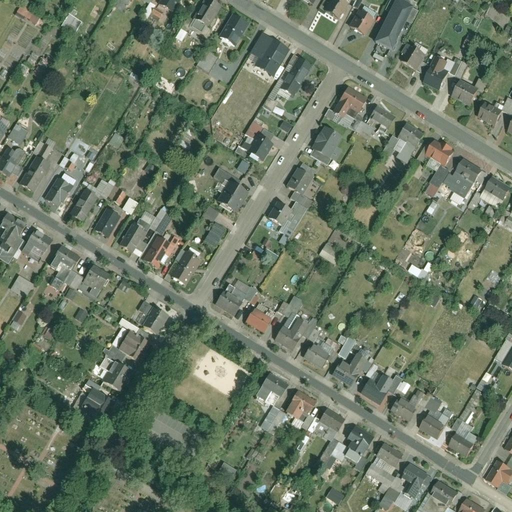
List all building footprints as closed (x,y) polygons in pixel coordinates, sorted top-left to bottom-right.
[(147,18),(149,15),(158,21),(162,14),(153,8),(156,3),(152,0),(141,15),(147,18)] [(219,8),(207,0),(203,0),(192,17),(207,26),(219,8)] [(338,20),(348,6),(339,0),(328,0),(322,9),(338,20)] [(365,36),(374,22),(357,11),(348,25),(365,36)] [(59,28),(73,36),(82,22),(68,14),(59,28)] [(234,42),(246,24),(233,15),(220,32),(234,42)] [(390,52),(399,39),(383,27),(374,40),(390,52)] [(271,39),(260,55),(277,67),(288,51),(271,39)] [(426,56),(409,45),(400,60),(417,70),(426,56)] [(215,57),(202,49),(188,71),(201,79),(215,57)] [(447,63),(436,56),(421,80),(438,90),(447,76),(442,72),(447,63)] [(292,92),(309,66),(295,57),(277,83),(292,92)] [(321,75),(310,68),(297,88),(308,95),(321,75)] [(467,105),(477,89),(460,78),(450,94),(467,105)] [(357,119),(368,102),(348,88),(338,102),(351,110),(340,126),(364,141),(372,130),(357,119)] [(503,112),(488,101),(477,115),(492,126),(503,112)] [(396,119),(376,105),(367,119),(387,132),(396,119)] [(280,117),(282,112),(273,109),(271,113),(280,117)] [(287,134),(291,127),(282,122),(278,129),(287,134)] [(404,167),(424,134),(404,123),(396,137),(408,145),(397,163),(404,167)] [(15,125),(6,138),(18,147),(27,133),(15,125)] [(311,142),(308,151),(320,159),(334,163),(340,154),(340,152),(336,149),(339,138),(335,136),(324,129),(320,128),(311,142)] [(257,162),(271,142),(257,132),(243,152),(257,162)] [(113,134),(108,144),(117,149),(123,140),(113,134)] [(447,163),(453,152),(431,138),(425,149),(447,163)] [(0,169),(8,175),(20,157),(6,148),(0,157),(0,169)] [(51,155),(40,148),(19,182),(30,188),(51,155)] [(67,162),(72,165),(77,157),(72,155),(67,162)] [(484,171),(464,158),(457,169),(477,182),(484,171)] [(235,171),(243,176),(248,166),(240,161),(235,171)] [(70,172),(63,167),(45,195),(60,206),(67,195),(59,190),(70,172)] [(302,167),(293,181),(304,189),(313,175),(302,167)] [(505,197),(511,187),(492,174),(486,184),(505,197)] [(106,200),(114,183),(108,181),(107,184),(99,181),(95,190),(87,186),(85,191),(106,200)] [(243,193),(228,183),(214,204),(228,214),(243,193)] [(83,221),(96,199),(82,191),(70,213),(83,221)] [(119,207),(124,196),(118,193),(112,204),(119,207)] [(120,211),(129,217),(136,204),(127,199),(120,211)] [(293,211),(276,201),(266,217),(282,228),(293,211)] [(432,218),(438,205),(432,202),(426,215),(432,218)] [(207,207),(201,217),(212,223),(218,213),(207,207)] [(108,236),(119,217),(105,209),(93,227),(108,236)] [(25,225),(8,214),(0,225),(0,240),(11,247),(25,225)] [(152,214),(143,227),(159,237),(167,224),(152,214)] [(220,232),(209,225),(197,242),(208,250),(220,232)] [(134,252),(145,234),(132,226),(120,243),(134,252)] [(51,243),(32,231),(19,250),(38,263),(51,243)] [(170,248),(156,239),(143,258),(157,267),(170,248)] [(317,256),(334,266),(341,255),(324,245),(317,256)] [(81,259),(61,246),(52,259),(72,272),(81,259)] [(196,264),(183,255),(169,275),(183,284),(196,264)] [(113,278),(93,265),(80,284),(100,297),(113,278)] [(19,272),(9,287),(27,299),(37,285),(19,272)] [(49,287),(58,291),(62,283),(52,278),(49,287)] [(117,289),(126,293),(129,285),(120,282),(117,289)] [(226,286),(215,304),(235,316),(246,299),(226,286)] [(65,298),(71,301),(75,293),(69,290),(65,298)] [(468,307),(476,312),(482,301),(474,297),(468,307)] [(28,318),(32,311),(21,304),(16,312),(28,318)] [(167,317),(151,306),(138,325),(154,336),(167,317)] [(269,319),(254,308),(245,322),(260,332),(269,319)] [(81,323),(86,315),(79,311),(74,318),(81,323)] [(16,312),(9,328),(18,332),(25,317),(16,312)] [(292,351),(301,336),(280,324),(271,339),(292,351)] [(137,362),(149,346),(134,335),(122,351),(137,362)] [(345,338),(337,357),(344,361),(352,341),(345,338)] [(333,352),(312,339),(301,358),(322,370),(333,352)] [(511,371),(511,346),(500,364),(511,371)] [(341,364),(333,378),(351,389),(367,361),(356,355),(348,368),(341,364)] [(132,374),(118,364),(106,382),(121,391),(132,374)] [(284,384),(264,373),(250,396),(257,401),(261,394),(273,401),(284,384)] [(388,393),(369,379),(359,393),(379,406),(388,393)] [(398,393),(405,395),(407,385),(400,384),(398,393)] [(316,401),(296,390),(288,404),(307,415),(316,401)] [(114,404),(100,394),(88,411),(102,421),(114,404)] [(458,420),(466,424),(480,400),(473,395),(458,420)] [(398,396),(388,410),(407,423),(416,409),(398,396)] [(258,428),(272,437),(284,416),(271,408),(258,428)] [(344,420),(326,409),(312,431),(330,442),(344,420)] [(445,426),(426,415),(418,429),(438,440),(445,426)] [(356,463),(372,437),(353,426),(342,445),(335,440),(316,471),(324,476),(339,453),(356,463)] [(511,453),(511,429),(501,448),(511,453)] [(473,445),(455,434),(447,447),(465,458),(473,445)] [(400,454),(378,440),(369,454),(392,468),(400,454)] [(16,458),(18,454),(10,449),(8,454),(16,458)] [(511,467),(496,457),(484,476),(500,486),(511,467)] [(429,475),(408,462),(400,476),(411,482),(404,492),(415,499),(429,475)] [(222,464),(217,471),(230,479),(235,472),(222,464)] [(395,481),(373,467),(368,476),(390,489),(395,481)] [(458,493),(436,480),(428,492),(450,506),(458,493)] [(330,489),(324,499),(338,506),(343,496),(330,489)] [(486,511),(487,511),(464,496),(456,509),(460,511),(486,511)]
